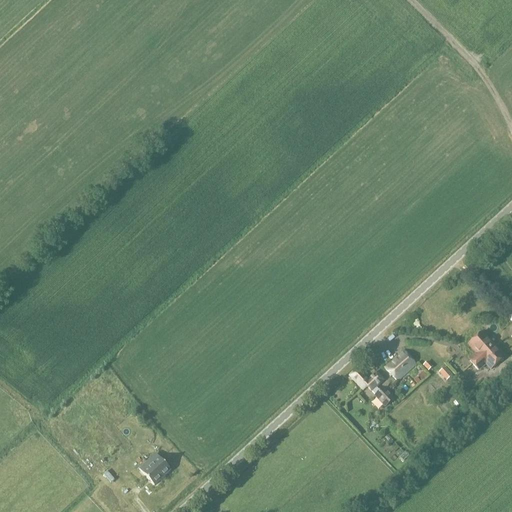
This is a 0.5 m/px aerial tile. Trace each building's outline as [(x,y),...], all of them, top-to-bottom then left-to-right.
[(483,333),(468,346),(476,354),(480,358),(472,365),(480,372),(483,369),(487,366),(491,371),(505,358),(483,333)] [(398,382),(416,365),(404,352),(386,369),(398,382)] [(433,366),(439,363),(434,355),(429,358),(433,366)] [(433,368),(428,362),(423,366),(428,372),(433,368)] [(380,392),(377,388),(384,382),(377,373),(368,381),(358,370),(350,377),(364,392),(367,389),(369,390),(372,393),(372,392),(376,396),(375,397),(385,409),(395,400),(385,388),(380,392)] [(143,467),(139,470),(147,479),(155,487),(163,479),(171,472),(165,465),(159,459),(155,463),(151,467),(149,465),(147,463),(143,467)]
